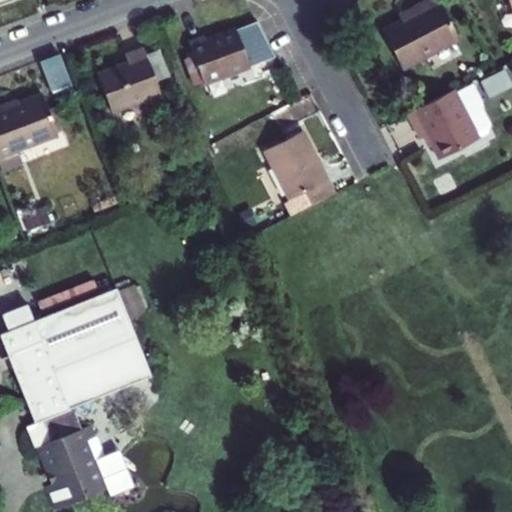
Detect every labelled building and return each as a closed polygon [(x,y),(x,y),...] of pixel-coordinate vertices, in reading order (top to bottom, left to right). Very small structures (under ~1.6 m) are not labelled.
[(382,30),(402,68),(459,39),(438,0),(426,0),(404,12),(407,17),(382,30)] [(234,29),(249,66),(273,56),(256,20),(234,29)] [(204,83),(249,66),(234,29),(206,40),(204,36),(188,42),(194,57),(204,83)] [(145,107),(163,100),(156,82),(146,56),(143,48),(125,55),(127,62),(97,74),(111,111),(142,99),(145,107)] [(160,51),(146,56),(156,82),(169,77),(160,51)] [(194,87),(204,83),(194,57),(184,61),(194,87)] [(511,84),(505,70),(481,83),(490,99),(511,87),(511,84)] [(471,83),(455,92),(460,101),(476,93),(471,83)] [(477,135),(460,101),(455,92),(453,89),(407,113),(420,138),(426,134),(438,159),(479,138),(477,135)] [(476,93),(460,101),(477,135),(486,130),(488,123),(482,110),(480,101),(476,93)] [(16,150),(57,134),(42,94),(8,107),(7,104),(0,106),(0,168),(1,171),(22,164),(16,150)] [(189,121),(183,106),(170,111),(175,126),(189,121)] [(291,215),(334,192),(302,130),(263,150),(289,199),(284,202),(291,215)] [(29,231),(50,223),(44,207),(23,215),(29,231)] [(257,224),(250,209),(238,214),(245,229),(257,224)] [(37,303),(42,317),(98,295),(93,281),(37,303)] [(135,286),(118,292),(129,320),(146,312),(135,286)] [(69,410),(95,399),(151,377),(129,320),(118,292),(116,288),(98,295),(42,317),(33,320),(8,330),(0,333),(0,336),(33,424),(42,421),(69,410)] [(33,320),(27,304),(2,314),(8,330),(33,320)] [(95,399),(69,410),(75,412),(85,416),(87,415),(95,399)] [(50,441),(82,428),(75,412),(69,410),(42,421),(50,441)] [(91,425),(82,428),(50,441),(36,447),(51,484),(45,486),(54,510),(107,488),(95,459),(103,456),(91,425)] [(119,450),(103,456),(95,459),(107,488),(110,496),(134,487),(119,450)]
